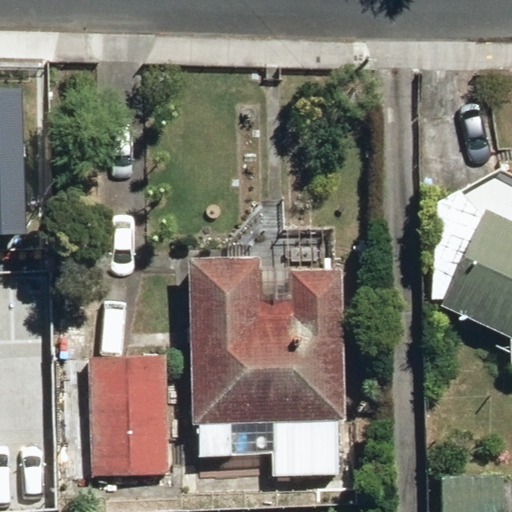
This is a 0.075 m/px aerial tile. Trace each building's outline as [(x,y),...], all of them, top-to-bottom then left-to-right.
[(0,158),(0,292),(37,293),(39,237),(48,237),(50,216),(43,216),(36,158),(0,158)] [(511,210),(500,204),(451,303),(511,330),(511,210)] [(202,252),(202,422),(283,420),(285,472),(348,471),(347,419),(355,418),(354,264),(300,265),(300,289),(272,290),(272,252),(202,252)] [(171,350),(92,350),(92,472),(171,472),(171,350)] [(0,496),(56,495),(52,372),(0,373),(0,496)] [(511,511),(511,466),(452,468),(452,511),(511,511)]
